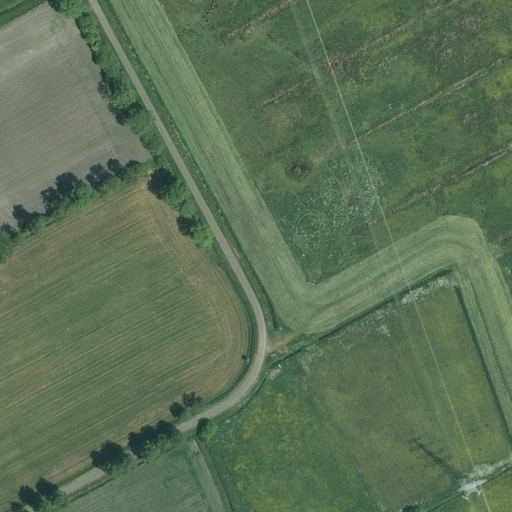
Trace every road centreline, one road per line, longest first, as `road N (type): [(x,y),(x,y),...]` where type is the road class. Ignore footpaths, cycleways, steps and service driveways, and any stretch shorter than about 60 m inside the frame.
road 1 (unclassified): [(27,511),(231,401),(252,378),(262,345),(255,305),(91,0)]
road 2 (track): [(307,309),(138,0)]
road 3 (track): [(307,309),(444,238),(457,239),(485,270),(511,351)]
